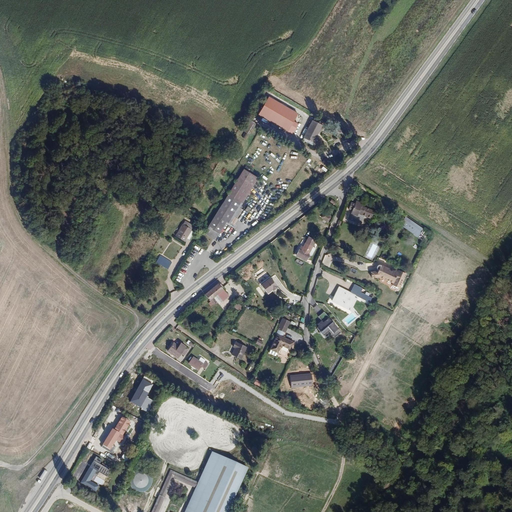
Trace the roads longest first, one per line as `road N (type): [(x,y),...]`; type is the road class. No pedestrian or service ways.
road 1 (track): [(151,324),(76,278),(21,223),(0,85)]
road 2 (primary): [(199,286),(136,341),(25,511)]
road 3 (primary): [(33,511),(122,371),(199,286)]
road 4 (residential): [(344,196),(306,311),(335,412)]
road 5 (track): [(0,464),(27,462),(141,320)]
road 6 (primary): [(376,140),(481,0)]
road 7 (primary): [(331,178),(220,269)]
road 8 (primary): [(220,269),(324,193)]
